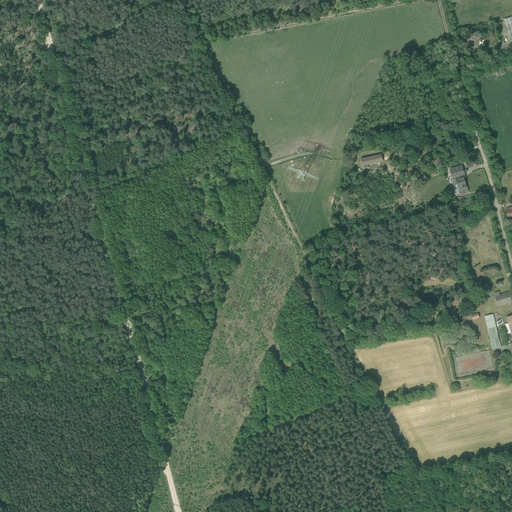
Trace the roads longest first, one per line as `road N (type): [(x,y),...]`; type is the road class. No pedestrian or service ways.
road 1 (track): [(432,511),(198,43)]
road 2 (track): [(177,511),(89,188)]
road 3 (track): [(436,1),(198,43)]
road 4 (track): [(480,156),(436,1)]
road 5 (track): [(176,0),(55,60)]
road 6 (track): [(89,188),(55,60)]
